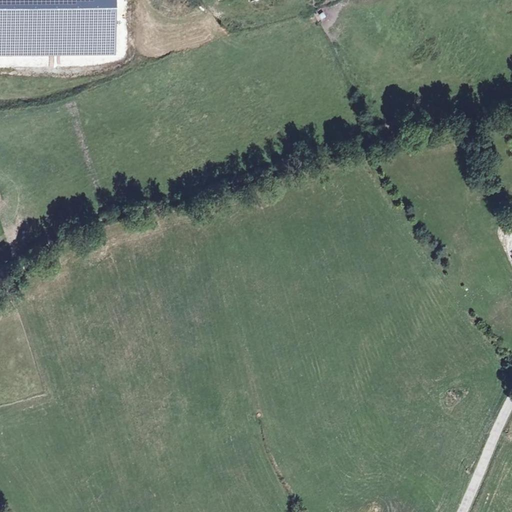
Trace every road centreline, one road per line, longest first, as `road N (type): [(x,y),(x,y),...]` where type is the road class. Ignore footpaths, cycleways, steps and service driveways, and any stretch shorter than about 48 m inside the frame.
road 1 (track): [(0,280),(37,247),(112,216),(233,187),(396,131),(434,122),(462,127),(511,105)]
road 2 (unclassified): [(463,511),(511,396)]
